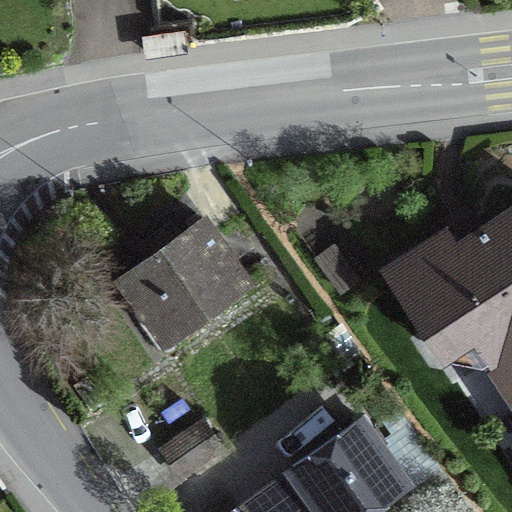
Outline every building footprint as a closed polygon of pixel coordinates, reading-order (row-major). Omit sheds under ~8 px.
[(181,33),(138,39),(140,54),(183,48),(181,33)] [(511,216),(511,215),(469,243),(451,255),(441,240),(395,271),(451,354),(475,338),(511,393),(511,216)] [(178,237),(169,226),(147,241),(155,253),(117,280),(162,344),(244,285),(200,222),(178,237)] [(338,332),(313,349),(332,376),(357,358),(338,332)] [(202,426),(201,424),(160,452),(177,477),(233,438),(217,415),(202,426)] [(365,511),(402,485),(375,447),(369,452),(350,425),(288,469),(291,473),(237,511),(365,511)]
